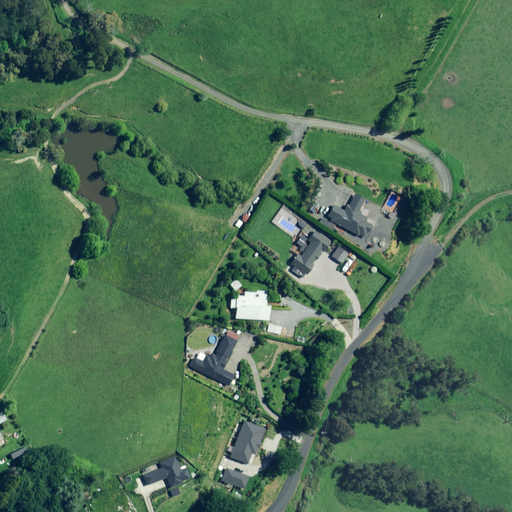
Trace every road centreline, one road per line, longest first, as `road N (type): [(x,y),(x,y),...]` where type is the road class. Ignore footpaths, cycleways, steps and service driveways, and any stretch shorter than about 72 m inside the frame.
road 1 (unclassified): [(63,0),(74,18),(238,105),(375,131),(428,154),(445,187),(419,266)]
road 2 (residential): [(274,511),(299,466),(316,406),(419,266)]
road 3 (unclassified): [(419,266),(480,203),(511,192)]
